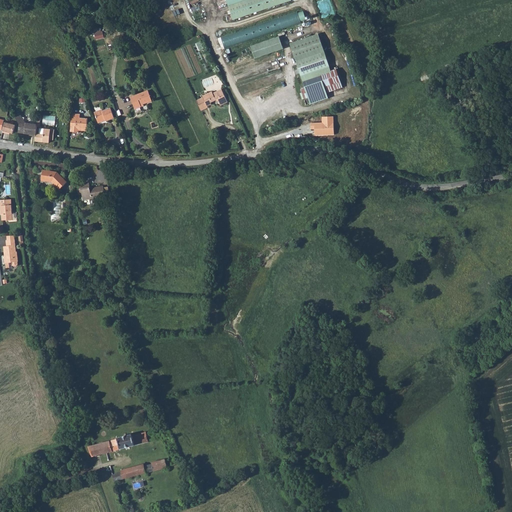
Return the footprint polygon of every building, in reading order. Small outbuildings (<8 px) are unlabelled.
[(226,0),(233,20),(292,1),(291,0),(226,0)] [(297,12),(221,37),(224,48),(301,23),(301,22),(306,20),(303,10),(297,12)] [(229,31),(228,25),(218,28),(220,34),(229,31)] [(307,96),(310,104),(328,98),(326,92),(342,86),(337,70),(331,72),(318,34),(290,44),(304,86),(300,88),(304,97),(307,96)] [(251,46),(255,58),(283,49),(279,37),(251,46)] [(202,49),(206,62),(210,61),(203,40),(196,42),(199,50),(202,49)] [(203,97),(196,100),(201,111),(208,107),(207,106),(212,104),(211,103),(216,100),(218,101),(221,106),(228,102),(222,89),(213,93),(212,92),(202,96),(203,97)] [(148,91),(131,97),(135,109),(144,106),(143,103),(146,102),(146,103),(152,101),(148,91)] [(102,110),(94,113),(98,123),(106,120),(106,121),(114,118),(111,108),(103,111),(102,110)] [(72,114),(71,132),(79,132),(79,129),(81,129),(81,131),(87,131),(88,119),(80,118),(80,114),(72,114)] [(32,134),(36,135),(36,133),(37,126),(37,125),(26,123),(22,117),(21,116),(19,115),(17,115),(16,115),(15,116),(20,125),(19,132),(26,134),(27,135),(31,135),(32,134)] [(314,136),(334,135),(333,116),(322,117),(322,122),(310,123),(310,129),(314,129),(314,136)] [(5,123),(3,132),(7,133),(7,132),(13,134),(15,125),(5,123)] [(44,134),(36,133),(36,135),(35,141),(49,143),(50,140),(53,140),(54,130),(44,129),(44,134)] [(57,172),(43,170),(41,180),(52,182),(60,189),(67,182),(57,172)] [(78,183),(79,189),(81,189),(82,194),(83,200),(105,196),(103,186),(93,188),(93,189),(90,189),(89,181),(78,183)] [(0,208),(1,209),(2,216),(2,220),(7,220),(8,221),(13,220),(12,205),(6,205),(6,200),(0,200),(0,208)] [(4,253),(6,253),(6,256),(5,256),(4,256),(5,263),(6,263),(6,268),(11,267),(13,265),(14,267),(17,266),(18,264),(18,263),(18,262),(17,252),(16,252),(15,240),(8,240),(6,240),(7,246),(4,246),(4,253)] [(154,430),(154,429),(145,432),(132,435),(132,434),(117,438),(117,439),(94,445),(89,429),(82,431),(88,447),(92,456),(106,453),(107,457),(111,456),(110,452),(120,449),(135,445),(148,442),(148,441),(154,439),(153,437),(156,436),(154,430)] [(168,455),(171,466),(183,461),(180,458),(176,454),(168,455)] [(112,474),(114,481),(123,479),(145,473),(154,471),(167,467),(165,459),(151,462),(152,464),(145,466),(144,464),(120,470),(121,472),(112,474)]
